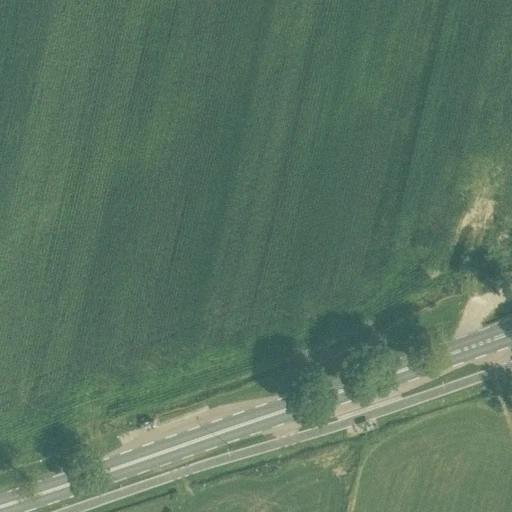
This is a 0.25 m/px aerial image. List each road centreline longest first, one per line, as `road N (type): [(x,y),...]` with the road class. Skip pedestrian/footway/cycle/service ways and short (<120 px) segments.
road 1 (primary): [(169,449),(511,333)]
road 2 (primary): [(0,506),(169,449)]
